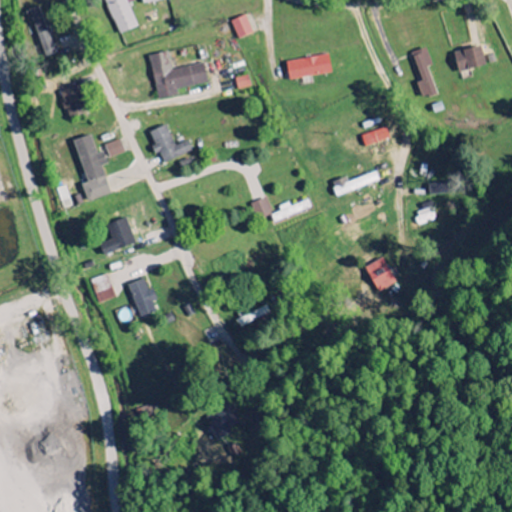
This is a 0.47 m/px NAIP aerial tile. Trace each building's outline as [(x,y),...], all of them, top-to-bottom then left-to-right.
[(134,2),(133,0),(104,0),(118,36),(138,29),(129,5),(134,2)] [(28,11),(43,58),(54,54),(38,7),(28,11)] [(237,40),(252,36),(247,17),(232,21),(237,40)] [(454,53),(457,72),(484,68),(481,48),(454,53)] [(148,57),(158,101),(178,97),(176,91),(208,84),(203,64),(172,71),(168,53),(148,57)] [(412,59),(421,82),(416,84),(422,100),(437,95),(427,68),(432,67),(427,53),(412,59)] [(285,62),(288,81),(331,76),(329,57),(285,62)] [(235,80),(238,91),(251,88),(249,77),(235,80)] [(61,94),(69,119),(87,114),(79,88),(61,94)] [(149,133),(154,147),(161,165),(191,153),(187,142),(174,148),(166,127),(149,133)] [(390,141),(386,129),(361,137),(364,149),(390,141)] [(86,184),(81,186),(87,203),(110,195),(100,168),(106,166),(102,153),(96,155),(90,137),(72,143),(86,184)] [(124,154),(120,141),(104,146),(108,159),(124,154)] [(331,184),(336,198),(379,182),(375,173),(348,183),(346,179),(331,184)] [(258,222),(272,216),(265,199),(251,205),(258,222)] [(290,208),(289,204),(278,208),(280,212),(270,216),(273,225),(312,209),(308,200),(290,208)] [(106,227),(111,241),(98,246),(102,257),(135,245),(126,219),(106,227)] [(366,267),(375,293),(394,286),(384,260),(366,267)] [(116,299),(107,275),(90,281),(98,305),(116,299)] [(128,286),(139,319),(156,313),(153,304),(157,302),(152,290),(148,292),(144,280),(128,286)] [(230,408),(204,421),(213,440),(239,427),(230,408)]
